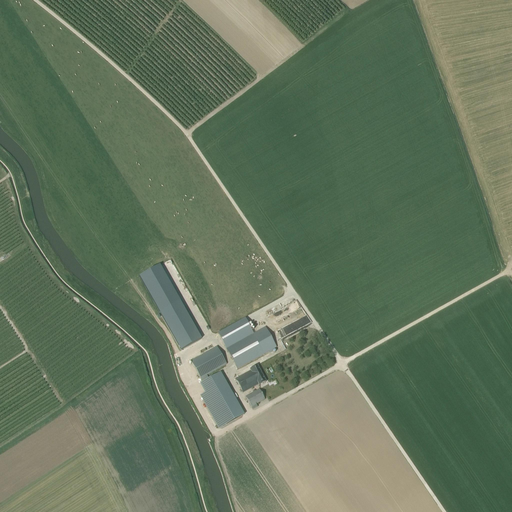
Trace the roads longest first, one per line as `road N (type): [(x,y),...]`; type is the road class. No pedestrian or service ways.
road 1 (track): [(342,363),(507,270)]
road 2 (unknown): [(251,414),(215,334),(292,290)]
